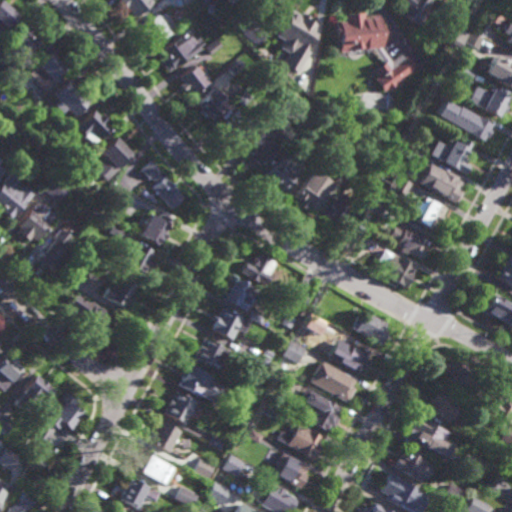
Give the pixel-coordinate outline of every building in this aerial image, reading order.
[(133,17),(127,11),(125,12),(122,8),(123,7),(122,6),(121,6),(116,0),(148,0),(150,2),(133,17)] [(417,27),(399,13),(406,5),(401,1),(401,0),(429,0),(431,1),(424,10),(428,13),(417,27)] [(454,13),(438,5),(440,0),(448,0),(458,5),(454,13)] [(10,26),(7,24),(4,26),(6,28),(0,36),(0,2),(15,15),(13,16),(17,19),(10,26)] [(210,15),(205,8),(210,4),(216,10),(210,15)] [(299,11),(300,10),(307,15),(306,17),(316,24),(307,37),(283,21),(292,7),(299,11)] [(336,52),(371,48),(381,63),(373,69),(374,81),(380,91),(383,90),(413,70),(404,56),(396,57),(389,62),(380,49),(376,15),(367,16),(361,20),(360,12),(340,14),(341,21),(330,23),(331,31),(334,36),(336,52)] [(172,26),(165,31),(167,34),(151,45),(144,35),(144,36),(137,26),(153,15),(155,18),(163,13),(172,26)] [(482,38),(470,32),(476,21),(488,27),(482,38)] [(511,45),(505,41),(508,36),(502,32),(503,30),(502,27),(504,24),(507,23),(508,21),(511,23),(511,45)] [(29,52),(27,51),(20,58),(6,45),(14,37),(12,36),(22,25),(39,41),(29,52)] [(467,33),(468,32),(482,39),(476,50),(463,42),(460,48),(450,43),(458,28),(467,33)] [(189,40),(194,36),(200,43),(193,48),(195,52),(172,69),(172,68),(166,72),(157,61),(163,57),(159,51),(183,32),(189,40)] [(209,55),(203,48),(213,39),(219,46),(209,55)] [(312,58),(301,51),(308,39),(319,45),(312,58)] [(394,61),(389,62),(391,71),(394,70),(398,87),(387,89),(391,105),(377,108),(373,92),(384,89),(380,73),(382,73),(380,64),(361,69),(358,60),(361,59),(359,51),(368,49),(367,46),(375,44),(376,48),(391,44),(394,61)] [(45,53),(46,53),(61,67),(56,73),(61,78),(45,94),(24,74),(27,71),(22,66),(39,47),(45,53)] [(504,63),(505,62),(506,62),(509,58),(511,59),(511,88),(511,90),(494,81),(495,79),(484,73),(492,57),(504,63)] [(468,82),(455,75),(461,64),(474,71),(468,82)] [(192,68),(195,66),(200,72),(197,75),(203,83),(189,95),(185,90),(183,92),(178,86),(181,83),(177,78),(190,66),(192,68)] [(73,117),(64,110),(60,114),(51,106),(56,100),(51,96),(66,79),(89,100),(73,117)] [(488,95),(491,89),(507,98),(504,104),(507,106),(503,115),(500,113),(496,119),(480,110),(480,109),(466,101),(474,86),(488,95)] [(226,105),(210,121),(205,116),(202,119),(196,112),(199,109),(193,104),(210,88),(226,105)] [(277,115),(270,109),(278,98),(285,105),(277,115)] [(456,110),(457,108),(489,127),(486,131),(488,132),(484,138),(482,137),(480,143),(464,133),(461,137),(449,130),(452,126),(433,116),(442,102),(456,110)] [(97,117),(99,115),(104,120),(103,122),(108,128),(91,146),(73,128),(91,111),(97,117)] [(237,145),(231,140),(230,141),(222,135),(223,134),(217,129),(232,111),(252,127),(237,145)] [(416,126),(407,120),(411,111),(421,117),(416,126)] [(338,145),(326,136),(334,124),(346,133),(338,145)] [(274,150),(260,168),(255,164),(253,166),(251,165),(250,166),(245,163),(247,161),(245,160),(246,158),(240,154),(254,135),(274,150)] [(118,144),(120,141),(125,146),(122,149),(128,155),(104,181),(93,171),(101,162),(98,160),(101,157),(97,154),(111,138),(118,144)] [(470,145),(463,158),(467,160),(465,164),(469,166),(464,175),(440,163),(441,161),(428,155),(435,142),(444,146),(446,141),(450,143),(451,141),(458,145),(460,140),(470,145)] [(302,156),(296,164),(300,167),(282,193),(267,182),(269,180),(263,176),(279,152),(282,154),(288,146),(302,156)] [(419,165),(404,157),(410,148),(424,155),(419,165)] [(347,177),(338,172),(345,159),(354,164),(347,177)] [(161,178),(161,177),(170,188),(172,187),(175,190),(173,191),(180,199),(167,210),(154,195),(153,196),(151,193),(152,192),(149,188),(153,184),(148,179),(146,180),(138,171),(148,162),(157,171),(155,172),(161,178)] [(315,176),(328,185),(310,211),(304,207),(302,211),(294,205),(297,202),(291,198),(308,172),(313,166),(319,170),(315,176)] [(77,188),(65,177),(75,167),(87,178),(77,188)] [(456,178),(456,180),(461,183),(457,190),(462,192),(455,205),(425,189),(427,187),(424,186),(428,179),(431,180),(436,169),(442,173),(443,171),(456,178)] [(18,191),(21,188),(29,194),(8,221),(0,214),(0,182),(6,175),(15,183),(12,186),(18,191)] [(402,196),(387,187),(394,175),(409,184),(402,196)] [(49,201),(36,190),(45,180),(58,190),(49,201)] [(116,206),(104,199),(110,188),(123,194),(116,206)] [(352,203),(347,210),(353,213),(347,223),(342,220),(336,229),(317,216),(325,203),(328,205),(336,193),(352,203)] [(376,218),(358,208),(364,198),(369,201),(370,200),(382,207),(376,218)] [(444,209),(440,216),(441,217),(436,227),(435,227),(432,233),(413,223),(417,215),(408,210),(413,200),(420,204),(423,199),(444,209)] [(35,202),(43,208),(43,211),(52,217),(33,243),(30,241),(27,244),(13,234),(15,230),(13,228),(31,204),(35,202)] [(154,219),(156,216),(166,221),(164,226),(165,227),(161,235),(164,236),(162,241),(159,239),(156,247),(134,237),(140,225),(139,225),(141,221),(142,221),(145,215),(154,219)] [(118,240),(104,234),(108,227),(121,233),(118,240)] [(400,233),(402,229),(406,231),(408,228),(427,239),(424,243),(426,244),(423,250),(422,249),(418,256),(406,250),(404,253),(391,246),(394,242),(385,238),(390,227),(400,233)] [(361,246),(349,240),(355,229),(367,234),(361,246)] [(61,248),(63,250),(49,269),(43,265),(41,267),(36,263),(37,261),(31,256),(37,247),(41,249),(44,245),(47,247),(51,242),(49,240),(56,231),(67,239),(61,248)] [(150,252),(148,256),(152,258),(147,266),(143,264),(139,272),(107,254),(112,245),(119,249),(122,243),(125,244),(128,240),(150,252)] [(272,259),(269,264),(271,265),(269,270),(267,269),(265,272),(267,273),(262,282),(254,278),(253,279),(243,273),(236,269),(242,259),(247,261),(251,254),(254,255),(257,250),(272,259)] [(395,254),(395,253),(411,262),(408,269),(411,270),(402,285),(384,275),(385,274),(376,270),(386,253),(388,254),(389,251),(395,254)] [(511,284),(495,275),(506,253),(511,256),(511,284)] [(127,290),(130,292),(126,299),(124,298),(120,306),(97,293),(102,284),(106,286),(117,266),(135,276),(127,290)] [(72,286),(57,278),(61,270),(76,277),(72,286)] [(254,300),(247,297),(242,308),(221,297),(232,276),(252,286),(252,288),(258,291),(254,300)] [(298,308),(286,302),(293,289),(304,295),(298,308)] [(98,331),(79,317),(80,316),(61,303),(70,290),(83,299),(87,300),(109,315),(98,331)] [(511,301),(511,319),(510,318),(508,323),(489,312),(488,314),(478,308),(481,302),(479,301),(482,294),(487,297),(491,291),(511,301)] [(238,315),(238,314),(246,318),(239,330),(233,327),(227,337),(207,327),(218,305),(238,315)] [(257,322),(246,316),(250,307),(262,313),(257,322)] [(307,326),(295,320),(300,308),(313,314),(307,326)] [(383,320),(380,326),(385,329),(378,342),(351,328),(352,328),(348,326),(355,312),(361,315),(363,310),(383,320)] [(287,326),(278,321),(283,312),(292,317),(287,326)] [(218,369),(191,354),(201,336),(225,348),(220,357),(224,359),(218,369)] [(294,362),(278,354),(286,338),(302,346),(294,362)] [(356,349),(358,344),(368,349),(364,357),(369,360),(365,369),(359,366),(356,372),(331,358),(333,354),(328,351),(333,341),(339,345),(341,340),(356,349)] [(15,380),(12,378),(9,382),(0,374),(0,355),(4,351),(14,360),(13,361),(20,367),(18,368),(22,372),(15,380)] [(263,366),(252,360),(256,352),(267,358),(263,366)] [(456,360),(457,359),(459,360),(458,360),(480,372),(474,384),(475,385),(470,395),(443,380),(446,373),(440,370),(443,364),(446,366),(451,357),(456,360)] [(349,385),(352,387),(345,401),(306,380),(317,358),(353,378),(349,385)] [(207,374),(205,377),(213,381),(206,393),(198,388),(195,394),(175,383),(179,375),(177,374),(180,369),(182,370),(186,363),(207,374)] [(287,385),(275,379),(279,371),(291,377),(287,385)] [(45,401),(41,397),(33,408),(26,403),(20,411),(7,400),(30,372),(49,388),(47,389),(52,393),(45,401)] [(248,393),(235,386),(242,373),(255,380),(248,393)] [(334,412),(338,414),(331,426),(328,424),(324,431),(303,419),(308,409),(310,411),(313,406),(301,399),(302,397),(298,395),(302,387),(338,406),(334,412)] [(450,418),(449,417),(447,420),(425,409),(428,402),(426,401),(434,387),(453,397),(452,397),(459,401),(450,418)] [(193,401),(181,423),(160,411),(164,404),(168,396),(168,397),(172,389),(193,401)] [(66,427),(57,420),(44,441),(31,433),(45,410),(50,413),(61,400),(57,397),(61,392),(73,401),(70,405),(78,412),(66,427)] [(504,420),(484,410),(492,395),(511,405),(504,420)] [(270,417),(253,407),(260,396),(277,406),(270,417)] [(445,429),(441,437),(449,441),(442,455),(418,442),(418,441),(405,434),(412,420),(415,421),(418,416),(445,429)] [(166,452),(145,440),(157,419),(177,430),(166,452)] [(318,435),(315,441),(318,443),(315,449),(314,448),(308,459),(301,455),(302,454),(272,438),(277,429),(287,435),(289,430),(286,429),(291,421),(318,435)] [(511,445),(498,437),(506,424),(511,427),(511,445)] [(255,442),(244,436),(248,428),(260,434),(255,442)] [(486,448),(477,443),(482,433),(492,438),(486,448)] [(218,449),(206,442),(211,434),(223,441),(218,449)] [(420,451),(417,456),(430,463),(421,481),(390,465),(396,453),(399,455),(400,453),(403,454),(406,450),(407,450),(409,446),(420,451)] [(0,466),(8,469),(13,453),(0,448),(0,466)] [(152,454),(151,456),(169,466),(159,484),(130,468),(134,461),(131,459),(137,449),(140,451),(142,448),(152,454)] [(297,488),(267,472),(279,451),(305,465),(301,472),(304,474),(297,488)] [(475,476),(458,468),(465,453),(482,462),(475,476)] [(241,471),(230,465),(235,457),(246,463),(241,471)] [(204,478),(190,470),(197,458),(211,465),(204,478)] [(399,508),(381,498),(384,493),(377,489),(387,472),(412,486),(399,508)] [(12,490),(3,485),(9,473),(18,478),(12,490)] [(493,490),(482,483),(486,475),(498,481),(493,490)] [(151,501),(139,495),(132,507),(116,498),(123,485),(124,483),(123,482),(124,479),(126,479),(127,476),(156,491),(151,501)] [(271,485),(272,484),(283,490),(282,491),(295,498),(287,511),(282,509),(280,511),(271,511),(257,504),(257,503),(253,500),(262,482),(267,484),(267,483),(271,485)] [(454,505),(440,497),(448,482),(463,490),(454,505)] [(188,507),(172,498),(178,485),(195,494),(188,507)] [(226,499),(214,493),(218,485),(230,491),(226,499)] [(29,506),(30,506),(26,511),(3,511),(6,506),(9,508),(10,504),(15,507),(18,500),(17,499),(20,492),(33,498),(29,506)] [(481,511),(467,511),(473,501),(484,507),(481,511)] [(390,511),(359,511),(363,506),(367,508),(371,502),(390,511)]
